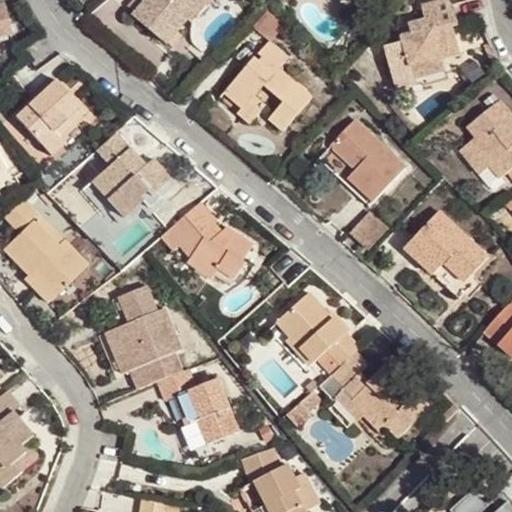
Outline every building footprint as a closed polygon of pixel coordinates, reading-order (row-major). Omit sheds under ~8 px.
[(145,0),(133,16),(166,44),(185,21),(187,23),(201,5),(194,0),(145,0)] [(459,23),(452,0),(438,0),(423,4),(426,19),(410,23),(412,33),(403,36),(404,40),(384,46),(396,89),(416,84),(415,79),(412,65),(443,57),(460,53),(453,25),(459,23)] [(285,22),(264,4),(248,23),(270,41),(285,22)] [(284,103),(270,120),(284,131),(313,97),(279,69),(289,57),(270,41),(259,53),(263,57),(260,61),(255,58),(226,93),(235,101),(231,106),(251,124),(266,106),(255,96),(264,85),(284,103)] [(446,70),(443,57),(412,65),(415,79),(446,70)] [(15,117),(50,156),(64,143),(58,137),(85,113),(72,99),(67,103),(62,98),(67,93),(55,80),(15,117)] [(72,99),(67,93),(62,98),(67,103),(72,99)] [(231,106),(235,101),(226,93),(221,98),(231,106)] [(511,117),(500,101),(467,127),(476,138),(460,151),(479,176),(489,168),(499,180),(507,174),(511,181),(511,117)] [(374,202),(406,168),(355,120),(331,146),(344,157),(338,163),(351,176),(349,179),(374,202)] [(115,133),(96,150),(111,167),(92,183),(108,201),(115,195),(131,213),(144,202),(139,196),(145,190),(150,196),(154,193),(169,179),(151,158),(144,165),(115,133)] [(344,157),(331,146),(319,159),(345,183),(349,179),(351,176),(338,163),(344,157)] [(499,180),(489,168),(479,176),(489,188),(499,180)] [(154,193),(150,196),(145,190),(139,196),(144,202),(150,208),(159,200),(154,193)] [(108,201),(124,219),(131,213),(115,195),(108,201)] [(38,214),(20,196),(1,214),(20,233),(3,249),(29,276),(34,271),(56,294),(87,264),(62,239),(57,245),(32,220),(38,214)] [(201,201),(161,236),(173,250),(179,246),(190,258),(187,263),(212,279),(218,269),(234,280),(246,262),(243,260),(253,244),(227,227),(224,230),(219,233),(211,226),(215,222),(218,219),(201,201)] [(439,211),(405,249),(434,275),(444,263),(465,283),(489,257),(439,211)] [(353,230),(370,248),(389,229),(371,212),(353,230)] [(62,239),(38,214),(32,220),(57,245),(62,239)] [(211,226),(219,233),(224,230),(215,222),(211,226)] [(444,263),(434,275),(460,299),(471,288),(465,283),(444,263)] [(56,294),(34,271),(29,276),(25,280),(47,303),(56,294)] [(130,371),(138,390),(158,381),(183,371),(175,353),(183,350),(166,308),(159,311),(148,285),(120,296),(127,313),(133,310),(137,320),(130,322),(115,328),(124,352),(115,355),(122,374),(130,371)] [(341,365),(355,352),(359,348),(308,292),(276,322),(313,363),(327,350),(341,365)] [(511,302),(484,331),(511,356),(511,302)] [(133,310),(127,313),(130,322),(137,320),(133,310)] [(115,355),(124,352),(115,328),(106,332),(115,355)] [(368,365),(355,352),(341,365),(333,373),(355,396),(351,400),(364,414),(380,430),(385,424),(398,437),(429,406),(416,392),(411,397),(399,386),(396,389),(387,380),(395,373),(387,365),(369,382),(360,373),(368,365)] [(183,371),(158,381),(166,401),(173,398),(179,395),(191,425),(197,423),(206,445),(241,431),(219,378),(197,388),(189,368),(183,371)] [(403,382),(395,373),(387,380),(396,389),(399,386),(403,382)] [(21,407),(7,391),(0,396),(0,469),(11,483),(37,461),(38,458),(37,454),(32,447),(26,452),(21,446),(27,442),(34,435),(14,412),(21,407)] [(314,391),(302,402),(312,412),(323,401),(314,391)] [(339,398),(359,419),(364,414),(351,400),(344,393),(339,398)] [(185,427),(191,425),(179,395),(173,398),(185,427)] [(312,412),(302,402),(287,416),(299,429),(314,414),(312,412)] [(446,422),(459,409),(455,404),(441,418),(446,422)] [(201,448),(206,445),(197,423),(191,425),(201,448)] [(26,452),(32,447),(27,442),(21,446),(26,452)] [(245,459),(253,483),(243,488),(255,511),(256,511),(262,509),(264,511),(306,511),(320,505),(303,474),(294,479),(287,465),(281,469),(273,449),(245,459)] [(0,484),(4,489),(11,483),(0,469),(0,484)] [(451,506),(455,511),(486,511),(493,507),(477,486),(451,506)] [(177,511),(179,504),(143,497),(140,511),(177,511)] [(511,511),(511,499),(511,498),(493,511),(511,511)]
